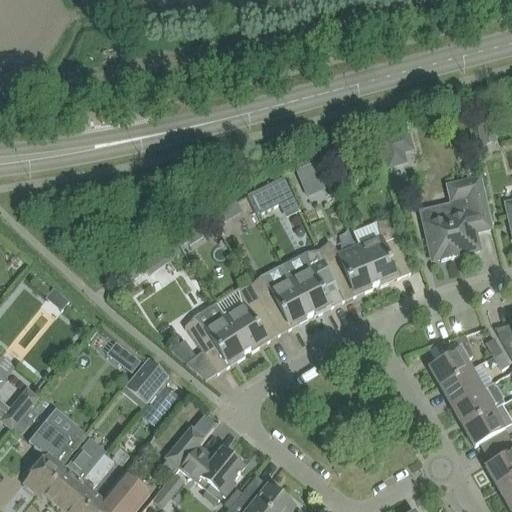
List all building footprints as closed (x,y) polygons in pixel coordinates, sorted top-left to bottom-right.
[(476,121),(480,139),(494,135),(490,118),(476,121)] [(380,141),(388,168),(406,163),(404,155),(413,152),(407,133),(380,141)] [(343,154),(345,161),(355,158),(352,150),(343,154)] [(377,156),(369,159),(373,168),(380,166),(377,156)] [(292,172),(303,196),(328,186),(317,161),(292,172)] [(283,179),(247,197),(256,217),(279,205),(275,197),(289,190),(283,179)] [(446,222),(424,227),(428,245),(432,260),(432,262),(433,262),(438,261),(440,260),(441,263),(460,258),(459,256),(472,253),(468,235),(475,233),(493,229),(481,180),(448,188),(454,214),(445,216),(446,222)] [(222,211),(212,217),(217,227),(228,221),(222,211)] [(378,237),(358,246),(371,277),(375,288),(379,286),(380,288),(388,285),(387,281),(395,278),(396,281),(410,276),(390,222),(377,223),(378,237)] [(182,236),(176,240),(181,248),(186,244),(182,236)] [(329,243),(318,252),(343,304),(356,298),(354,295),(363,291),(364,295),(372,291),(372,289),(375,288),(371,277),(358,246),(337,254),(329,243)] [(293,261),(282,266),(288,278),(309,318),(313,316),(314,319),(322,314),(320,311),(329,307),(330,310),(342,304),(343,304),(318,252),(305,254),(308,268),(299,273),(293,261)] [(259,279),(250,288),(278,337),(291,331),(289,328),(297,323),(299,326),(307,322),(306,320),(309,318),(288,278),(269,289),(259,279)] [(240,301),(220,313),(247,355),(250,353),(251,354),(259,350),(257,347),(265,342),(267,345),(277,338),(278,337),(250,288),(237,291),(240,301)] [(195,317),(184,329),(201,354),(216,376),(217,376),(229,369),(227,366),(235,361),(237,364),(245,359),(243,357),(247,355),(220,313),(202,325),(195,317)] [(511,320),(511,321),(511,333),(498,337),(511,361),(511,320)] [(428,369),(440,389),(470,372),(464,361),(471,357),(465,338),(435,348),(442,361),(428,369)] [(486,345),(493,359),(501,355),(493,341),(486,345)] [(501,355),(493,359),(501,372),(509,368),(501,355)] [(132,359),(123,370),(131,376),(139,365),(132,359)] [(145,406),(168,379),(148,361),(124,388),(145,406)] [(440,389),(451,409),(482,392),(470,372),(440,389)] [(463,429),(493,411),(504,405),(501,401),(502,401),(495,389),(492,386),(482,392),(451,409),(463,429)] [(148,409),(160,419),(177,399),(165,389),(148,409)] [(0,420),(1,421),(0,421),(0,423),(11,433),(39,400),(26,390),(9,411),(0,402),(0,420)] [(493,411),(463,429),(474,449),(505,432),(504,430),(511,425),(511,423),(505,412),(496,417),(493,411)] [(45,458),(22,485),(41,501),(44,497),(64,472),(61,469),(87,437),(77,429),(67,441),(45,423),(29,444),(34,449),(33,450),(39,455),(41,454),(45,458)] [(168,463),(164,468),(173,475),(202,440),(190,430),(164,460),(168,463)] [(61,510),(100,461),(104,457),(87,444),(64,472),(44,497),(61,510)] [(231,485),(243,470),(238,465),(239,461),(231,454),(226,456),(221,451),(211,464),(195,451),(179,471),(207,494),(218,503),(222,498),(224,499),(234,487),(231,485)] [(511,452),(485,468),(496,488),(511,479),(511,452)] [(61,510),(63,511),(86,511),(98,499),(90,493),(113,466),(104,457),(100,461),(61,510)] [(86,511),(136,511),(149,496),(122,474),(100,501),(98,499),(86,511)] [(170,502),(184,485),(175,477),(160,495),(170,502)] [(511,479),(496,488),(508,508),(511,505),(511,479)] [(285,502),(286,500),(278,493),(277,495),(267,488),(255,503),(243,493),(227,511),(291,511),(294,509),(285,502)]
